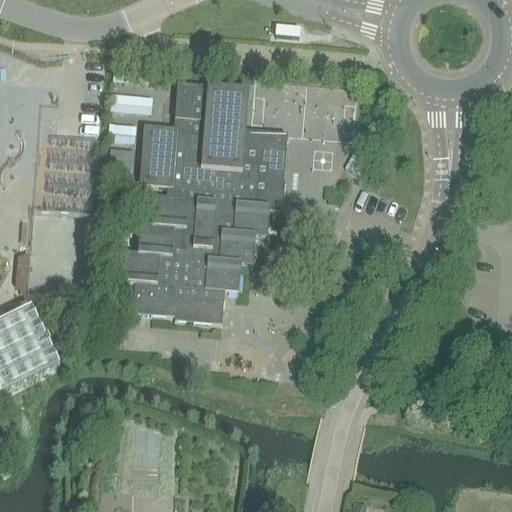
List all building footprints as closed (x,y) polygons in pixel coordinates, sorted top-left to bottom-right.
[(299,31),(275,29),(274,39),(298,41),(299,31)] [(152,89),(153,80),(113,77),(112,85),(152,89)] [(174,325),(221,329),(224,295),(238,296),(240,268),(252,268),(254,239),(267,240),(269,211),(278,212),(279,201),(282,202),(287,138),(245,134),(248,94),(177,88),(173,133),(144,130),(139,190),(166,192),(166,202),(154,201),(151,230),(139,229),(137,258),(125,257),(122,287),(134,288),(132,318),(174,321),(174,325)] [(152,102),(111,98),(110,115),(150,119),(152,102)] [(135,131),(108,128),(108,137),(114,137),(113,147),(134,148),(135,131)] [(372,158),(358,150),(345,172),(359,180),(372,158)] [(109,153),(108,165),(133,167),(134,155),(109,153)] [(125,168),(108,166),(107,176),(124,178),(125,168)] [(0,398),(58,370),(29,311),(0,325),(0,398)]
